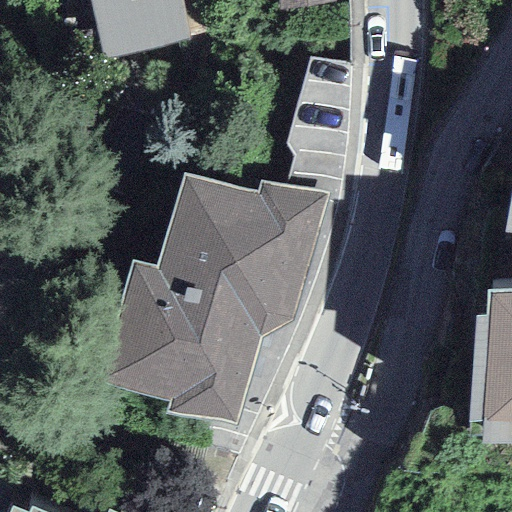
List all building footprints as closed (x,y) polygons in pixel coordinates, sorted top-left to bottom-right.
[(182,0),(92,0),(103,48),(189,30),(182,0)] [(258,173),(186,152),(159,245),(133,238),(100,361),(171,379),(166,396),(236,419),(261,332),(293,314),(330,185),(282,166),(262,160),(258,173)] [(511,159),(502,206),(511,207),(511,262),(486,261),(484,287),(474,287),(466,400),(481,401),(479,424),(511,426),(511,159)] [(0,357),(17,364),(60,262),(0,236),(0,357)] [(0,511),(134,511),(129,510),(132,505),(108,494),(99,511),(82,511),(28,488),(25,494),(11,488),(0,511)]
